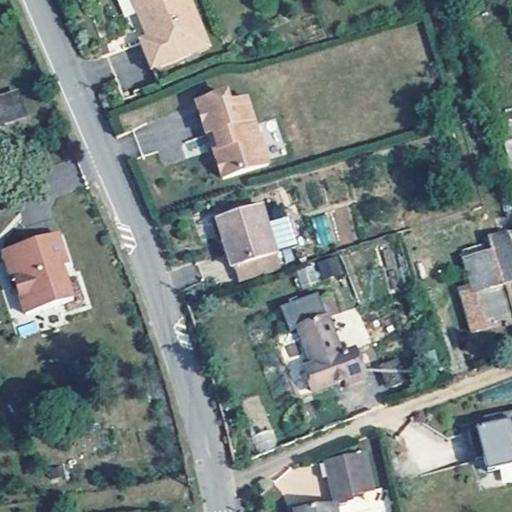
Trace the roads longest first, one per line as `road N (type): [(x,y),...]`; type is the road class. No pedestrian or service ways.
road 1 (secondary): [(39,0),(146,256),(221,511)]
road 2 (track): [(218,482),(511,367)]
